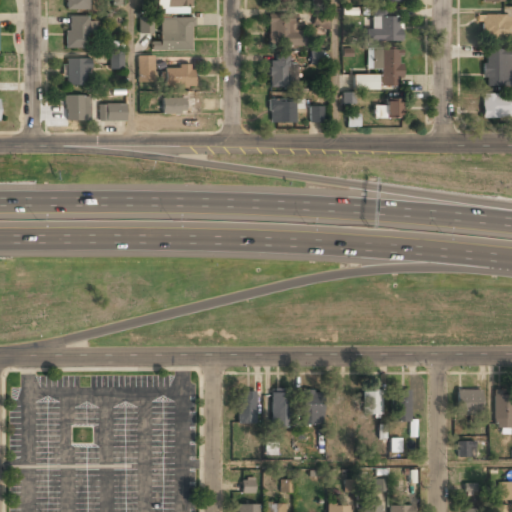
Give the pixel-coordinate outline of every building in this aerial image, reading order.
[(64,0),(64,10),(89,10),(89,0),(64,0)] [(155,0),(155,9),(193,10),(193,0),(155,0)] [(327,26),(329,12),(316,10),(314,24),(327,26)] [(267,15),(267,45),(294,45),(294,15),(267,15)] [(481,15),(481,39),(509,39),(509,15),(481,15)] [(86,33),(92,33),(92,17),(65,17),(65,48),(86,48),(86,33)] [(138,17),(139,34),(152,34),(151,17),(138,17)] [(366,29),(366,42),(400,42),(400,17),(371,17),(371,29),(366,29)] [(159,21),(159,41),(150,41),(150,52),(191,52),(191,21),(159,21)] [(400,87),(400,49),(366,49),(366,70),(380,70),(380,87),(400,87)] [(482,87),(510,87),(510,50),(483,50),(482,87)] [(323,51),(309,51),(309,64),(322,64),(323,51)] [(120,55),(112,55),(112,68),(120,67),(120,55)] [(137,83),(153,82),(153,56),(136,56),(137,83)] [(63,59),(63,86),(87,86),(87,59),(63,59)] [(268,59),(268,88),(295,88),(295,59),(268,59)] [(193,88),(193,67),(163,67),(163,88),(193,88)] [(352,77),(352,90),(374,90),(374,77),(352,77)] [(353,92),(341,93),(342,104),(354,104),(353,92)] [(480,119),(511,119),(511,94),(480,94),(480,119)] [(64,122),(88,122),(88,96),(64,96),(64,122)] [(160,114),(194,114),(194,98),(160,98),(160,114)] [(267,100),(267,123),(294,123),(294,100),(267,100)] [(374,119),(400,119),(400,101),(383,101),(383,107),(374,107),(374,119)] [(98,122),(124,122),(124,105),(98,105),(98,122)] [(308,124),(322,124),(322,107),(308,107),(308,124)] [(346,127),(359,127),(359,114),(345,115),(346,127)] [(408,390),(391,390),(391,422),(408,422),(408,390)] [(455,390),(455,414),(480,414),(480,390),(455,390)] [(235,424),(254,424),(254,391),(235,391),(235,424)] [(300,425),(322,425),(322,391),(300,391),(300,425)] [(270,392),(270,428),(287,428),(287,392),(270,392)] [(331,392),(331,413),(350,413),(350,392),(331,392)] [(380,416),(380,392),(361,392),(361,416),(380,416)] [(511,396),(492,396),(492,429),(511,429),(511,396)] [(400,438),(389,438),(389,452),(399,452),(400,438)] [(456,441),(456,458),(474,457),(473,441),(456,441)] [(264,456),(277,456),(276,443),(264,443),(264,456)] [(240,479),(240,494),(253,494),(253,479),(240,479)] [(386,479),(373,479),(373,492),(386,492),(386,479)] [(279,495),(290,495),(290,481),(279,481),(279,495)] [(462,492),(475,492),(475,483),(463,483),(462,492)] [(511,484),(497,484),(497,500),(511,500),(511,484)] [(284,511),(284,503),(262,503),(262,511),(284,511)] [(380,511),(380,503),(356,503),(356,511),(380,511)]
